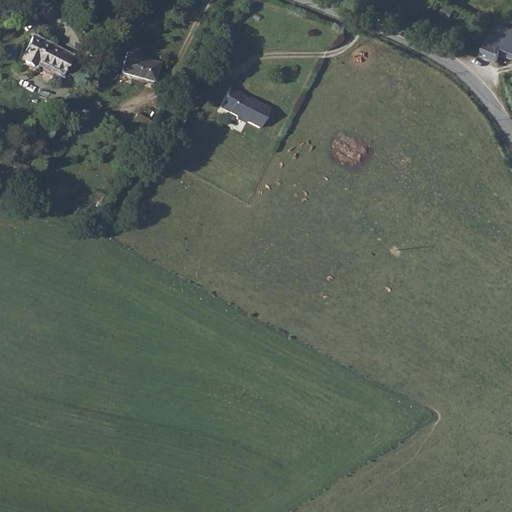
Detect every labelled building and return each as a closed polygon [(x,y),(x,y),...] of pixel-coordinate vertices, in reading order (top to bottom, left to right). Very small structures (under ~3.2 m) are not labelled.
[(489,30),(480,52),(497,59),(499,53),(511,58),(511,29),(509,29),(506,37),(489,30)] [(35,39),(23,59),(37,67),(39,63),(63,75),(72,58),(35,39)] [(159,61),(125,57),(123,76),(157,80),(159,61)] [(248,100),(238,95),(239,93),(229,88),(219,107),(235,116),(236,119),(243,123),(247,122),(259,128),(269,109),(252,100),(251,102),(248,100)] [(138,110),(133,119),(145,125),(149,117),(138,110)] [(15,176),(10,189),(25,195),(30,182),(15,176)]
